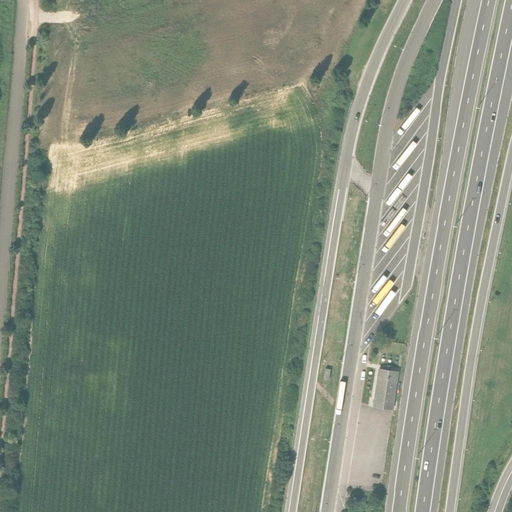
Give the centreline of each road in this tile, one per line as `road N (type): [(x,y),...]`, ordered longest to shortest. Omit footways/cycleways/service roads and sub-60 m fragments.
road 1 (motorway): [(406,0),(351,134),(290,511)]
road 2 (motorway): [(489,0),(399,511)]
road 3 (motorway): [(422,511),(511,6)]
road 4 (motorway): [(449,511),(472,345),(511,154)]
